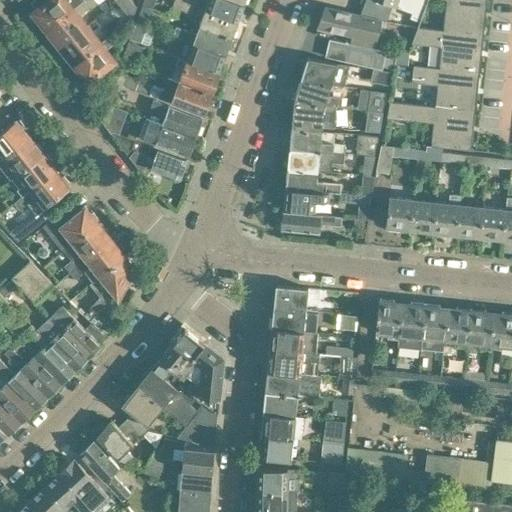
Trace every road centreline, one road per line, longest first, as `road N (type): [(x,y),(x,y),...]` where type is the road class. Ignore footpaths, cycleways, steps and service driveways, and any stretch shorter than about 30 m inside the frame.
road 1 (residential): [(511,287),(196,253)]
road 2 (residential): [(196,253),(166,236),(0,22)]
road 3 (residential): [(196,253),(287,0)]
road 4 (residential): [(0,471),(84,396),(182,288)]
road 5 (residential): [(182,288),(245,356),(231,511)]
